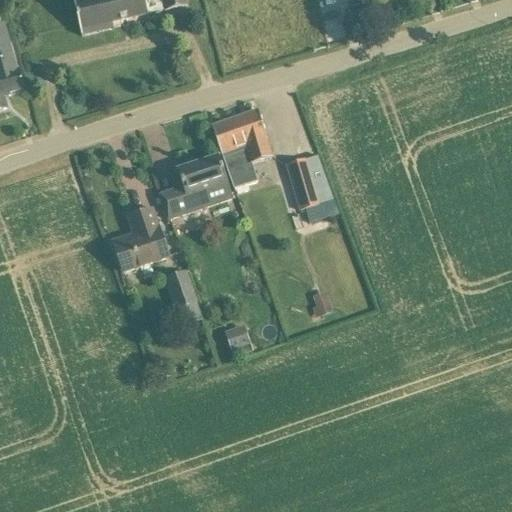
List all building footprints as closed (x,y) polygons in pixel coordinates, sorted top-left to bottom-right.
[(165,13),(188,7),(186,0),(159,0),(146,3),(145,0),(74,0),(75,3),(74,4),(78,18),(82,37),(114,30),(112,25),(149,16),(149,15),(165,12),(165,13)] [(0,111),(7,110),(3,95),(24,89),(19,72),(16,72),(7,38),(3,24),(0,25),(0,111)] [(259,112),(212,129),(228,174),(273,158),(259,112)] [(183,189),(160,197),(167,216),(169,222),(233,200),(219,158),(178,172),(183,189)] [(287,167),(299,212),(320,207),(308,162),(287,167)] [(119,263),(123,274),(169,259),(160,230),(153,211),(134,217),(140,235),(113,244),(119,263)] [(183,276),(186,274),(188,274),(182,254),(176,256),(183,276)] [(203,321),(186,274),(169,280),(180,311),(175,313),(179,324),(186,327),(203,321)] [(330,304),(317,308),(321,319),(334,314),(330,304)] [(225,334),(233,359),(253,352),(244,328),(225,334)]
